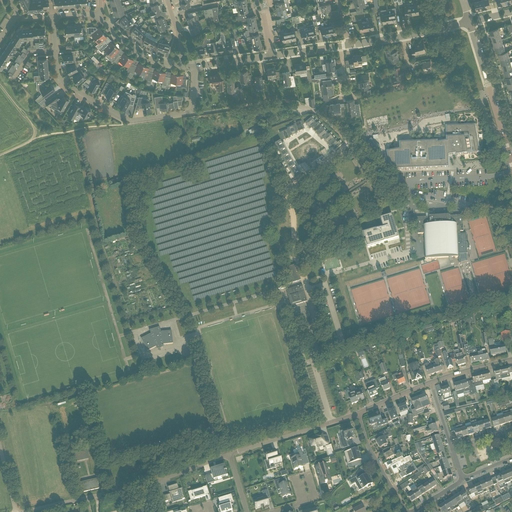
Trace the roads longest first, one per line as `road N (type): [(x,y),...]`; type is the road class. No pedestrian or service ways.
road 1 (residential): [(195,67),(189,111),(127,119),(63,83),(53,16)]
road 2 (residential): [(26,511),(229,454)]
road 3 (residential): [(509,156),(469,20)]
road 4 (residential): [(229,454),(357,414)]
